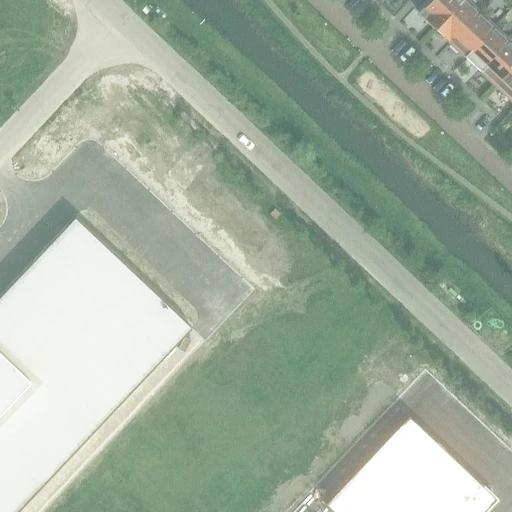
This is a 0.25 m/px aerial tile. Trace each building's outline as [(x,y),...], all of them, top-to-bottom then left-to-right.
[(429,0),(418,13),(434,28),(460,0),(429,0)] [(465,0),(460,0),(434,28),(449,42),(478,12),(465,0)] [(478,12),(449,42),(464,56),(493,26),(478,12)] [(493,26),(464,56),(479,70),(508,40),(493,26)] [(511,43),(508,40),(479,70),(494,84),(511,64),(511,43)] [(511,64),(494,84),(510,100),(511,97),(511,64)] [(0,511),(15,511),(190,327),(73,217),(0,293),(0,511)] [(407,415),(337,489),(361,511),(482,511),(495,498),(407,415)]
